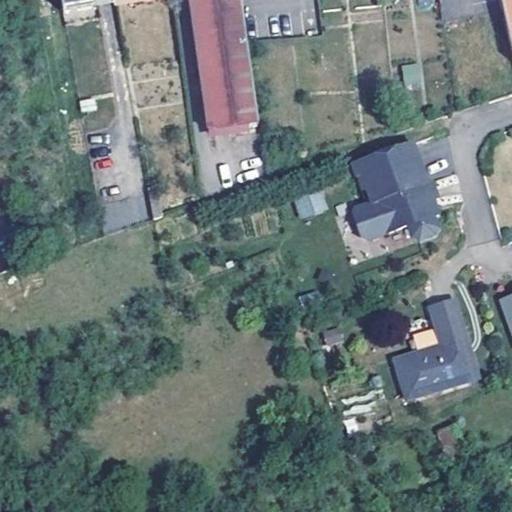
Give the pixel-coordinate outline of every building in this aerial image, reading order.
[(101,0),(61,7),(63,15),(114,6),(112,0),(101,0)] [(112,0),(114,6),(114,8),(133,6),(132,0),(112,0)] [(189,0),(208,138),(257,131),(239,0),(189,0)] [(511,0),(499,0),(511,57),(511,0)] [(423,85),(420,63),(401,66),(404,88),(423,85)] [(211,158),(260,151),(257,131),(208,138),(211,158)] [(418,145),(358,166),(362,179),(367,178),(377,205),(362,211),(359,217),(367,239),(374,242),(414,228),(418,239),(425,242),(441,237),(444,231),(439,219),(444,217),(439,202),(437,198),(436,194),(441,192),(437,183),(433,185),(418,145)] [(328,204),(322,186),(298,194),(304,212),(328,204)] [(511,289),(496,294),(510,345),(511,344),(511,289)] [(424,300),(433,339),(387,351),(397,391),(433,382),(432,380),(459,373),(456,360),(455,356),(459,355),(454,334),(456,324),(448,294),(424,300)] [(456,324),(454,334),(459,355),(455,356),(456,360),(459,373),(469,371),(456,324)]
